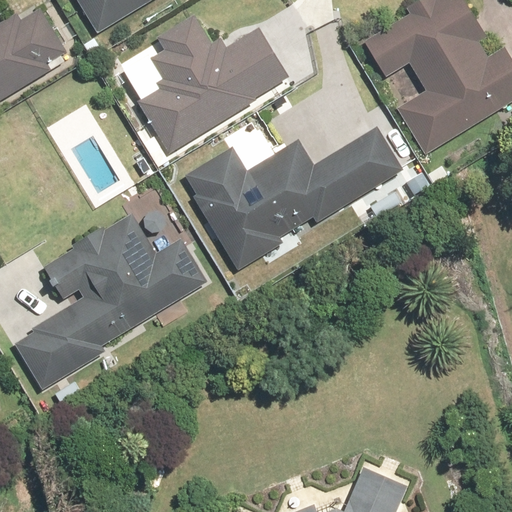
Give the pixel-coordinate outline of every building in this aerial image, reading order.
[(75,0),(95,32),(148,0),(75,0)] [(423,157),(511,101),(511,67),(500,49),(486,58),(478,45),(484,41),(459,0),(419,0),(403,10),(407,18),(361,45),(382,80),(407,65),(425,93),(395,112),(423,157)] [(0,100),(47,74),(42,65),(61,54),(38,12),(20,22),(15,15),(0,23),(0,100)] [(250,99),(287,79),(258,29),(220,51),(215,40),(206,45),(191,21),(154,42),(159,52),(122,73),(167,153),(252,103),(250,99)] [(401,174),(376,132),(313,167),(299,143),(272,158),(257,132),(184,173),(196,194),(190,197),(232,270),(276,245),(273,240),(312,218),(315,222),(401,174)] [(100,347),(156,312),(164,327),(188,312),(180,298),(204,282),(179,241),(154,257),(128,215),(106,228),(103,222),(67,244),(71,250),(41,269),(61,300),(76,291),(79,297),(26,330),(28,335),(13,344),(40,388),(102,350),(100,347)] [(395,511),(407,488),(362,467),(342,508),(331,511),(317,511),(314,505),(297,511),(245,511),(230,505),(226,511),(395,511)]
